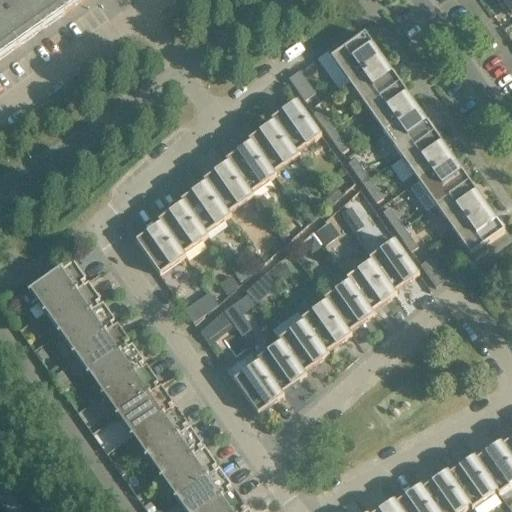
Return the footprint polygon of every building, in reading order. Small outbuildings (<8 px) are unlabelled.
[(0,0),(0,60),(85,0),(0,0)] [(511,0),(499,0),(497,2),(504,12),(507,9),(511,16),(511,0)] [(382,61),(365,36),(345,50),(342,46),(342,45),(342,44),(327,55),(348,85),(382,61)] [(400,86),(382,61),(348,85),(365,110),(400,86)] [(317,98),(300,74),(288,82),(305,106),(317,98)] [(417,110),(400,86),(365,110),(383,135),(417,110)] [(321,139),(297,104),(272,122),(298,159),(299,159),(297,156),(321,139)] [(434,135),(417,110),(383,135),(400,159),(434,135)] [(320,112),(313,117),(327,137),(334,132),(320,112)] [(298,159),(272,122),(271,123),(273,126),(249,142),(275,179),(276,179),(274,176),(298,159)] [(348,152),(334,132),(327,137),(341,157),(348,152)] [(452,160),(434,135),(400,159),(418,184),(452,160)] [(275,179),(249,142),(248,143),(250,146),(227,163),(253,200),(254,199),(252,196),(275,179)] [(469,184),(452,160),(418,184),(435,209),(469,184)] [(355,161),(348,166),(362,186),(369,181),(355,161)] [(253,200),(227,163),(225,163),(227,166),(204,183),(230,220),(231,219),(229,217),(253,200)] [(383,201),(369,181),(362,186),(376,206),(383,201)] [(230,220),(204,183),(203,184),(205,187),(181,203),(208,240),(206,237),(230,220)] [(486,209),(469,184),(435,209),(452,233),(486,209)] [(336,190),(327,196),(333,203),(341,197),(336,190)] [(208,240),(181,203),(180,204),(182,207),(159,223),(185,260),(186,260),(184,257),(208,240)] [(349,208),(339,215),(346,225),(356,218),(349,208)] [(504,234),(486,209),(452,233),(474,264),(489,253),(488,252),(487,253),(484,248),(504,234)] [(314,210),(306,216),(312,224),(320,217),(314,210)] [(390,211),(383,215),(397,235),(404,231),(390,211)] [(185,260),(159,223),(158,224),(160,227),(136,244),(160,278),(185,260)] [(329,226),(317,235),(325,247),(338,239),(329,226)] [(290,230),(282,236),(288,244),(295,238),(290,230)] [(418,251),(404,231),(397,235),(411,255),(418,251)] [(314,239),(303,246),(311,256),(321,249),(314,239)] [(419,277),(395,243),(370,261),(396,298),(397,298),(395,295),(419,277)] [(430,259),(419,267),(436,291),(447,283),(430,259)] [(396,298),(370,261),(369,262),(371,265),(347,281),(373,318),(374,318),(372,315),(396,298)] [(40,287),(36,282),(28,288),(31,293),(29,295),(30,296),(32,294),(46,314),(44,316),(84,288),(82,284),(84,282),(85,281),(85,280),(84,280),(73,264),(40,287)] [(284,265),(269,276),(276,285),(291,275),(284,265)] [(243,266),(233,273),(241,285),(251,278),(243,266)] [(268,277),(258,285),(265,295),(275,287),(268,277)] [(232,279),(220,288),(227,297),(239,289),(232,279)] [(373,318),(347,281),(346,282),(348,285),(324,302),(350,339),(352,338),(350,335),(373,318)] [(99,301),(88,285),(84,288),(44,316),(45,316),(47,315),(60,335),(59,336),(59,337),(99,309),(96,305),(99,303),(99,302),(99,301)] [(224,315),(241,339),(251,332),(241,318),(254,309),(247,298),(224,315)] [(350,339),(324,302),(323,302),(325,305),(302,322),(328,359),(329,358),(327,355),(350,339)] [(114,321),(103,306),(99,309),(59,337),(61,336),(75,355),(73,357),(113,329),(111,325),(113,323),(114,323),(114,322),(114,321)] [(223,314),(199,334),(208,347),(233,329),(223,314)] [(328,359),(302,322),(301,322),(303,325),(279,342),(305,379),(306,378),(304,376),(328,359)] [(128,342),(117,327),(113,329),(73,357),(74,358),(76,356),(90,376),(88,377),(88,378),(128,350),(125,346),(128,344),(128,343),(128,342)] [(305,379),(279,342),(278,343),(280,345),(257,362),(283,399),(284,399),(282,396),(305,379)] [(143,362),(132,347),(128,350),(88,378),(90,377),(104,397),(102,398),(142,370),(140,367),(142,364),(143,364),(143,363),(143,362)] [(283,399),(257,362),(256,363),(258,366),(233,383),(257,417),(283,399)] [(157,383),(146,368),(142,371),(142,370),(102,398),(103,399),(105,397),(119,417),(117,419),(157,391),(154,387),(157,385),(157,384),(157,383)] [(172,404),(161,388),(157,391),(117,419),(119,418),(133,438),(131,439),(131,440),(171,412),(169,408),(171,406),(172,405),(172,404)] [(186,424),(175,409),(171,412),(131,440),(132,440),(134,439),(148,458),(146,460),(186,432),(183,428),(185,427),(186,426),(186,425),(186,424)] [(201,445),(190,430),(186,433),(186,432),(146,460),(147,461),(149,460),(162,479),(160,481),(161,481),(201,453),(198,449),(201,447),(201,446),(201,445)] [(511,441),(503,448),(501,445),(500,446),(511,463),(511,441)] [(511,463),(500,446),(476,462),(474,460),(473,460),(499,497),(511,488),(511,463)] [(215,466),(205,451),(201,453),(161,481),(161,482),(163,480),(177,500),(175,501),(175,502),(215,474),(212,470),(215,468),(216,467),(216,466),(215,466)] [(123,459),(113,466),(121,478),(132,471),(123,459)] [(499,497),(473,460),(449,477),(447,474),(446,475),(473,511),(496,495),(498,498),(499,497)] [(230,487),(219,471),(215,474),(175,502),(176,502),(178,501),(185,511),(204,511),(230,494),(227,491),(229,489),(230,488),(230,487)] [(472,511),(473,511),(446,475),(423,492),(420,489),(435,511),(466,511),(469,510),(471,511),(472,511)] [(435,511),(420,489),(396,506),(394,503),(393,504),(398,511),(435,511)] [(245,507),(234,492),(230,495),(230,494),(204,511),(242,511),(241,511),(244,509),(245,508),(245,507)]
